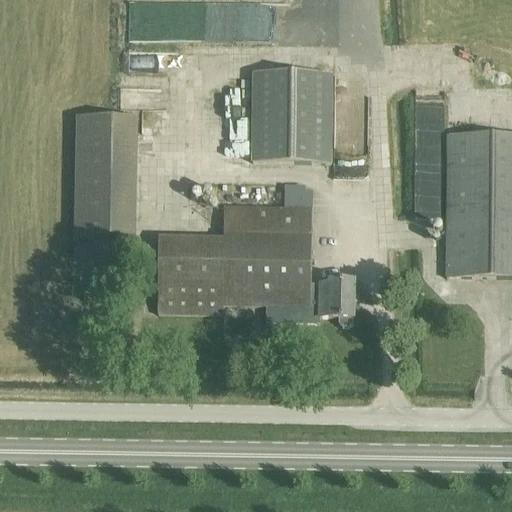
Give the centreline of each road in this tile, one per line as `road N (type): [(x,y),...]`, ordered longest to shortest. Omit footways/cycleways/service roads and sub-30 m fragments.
road 1 (primary): [(511,456),(0,446)]
road 2 (unclassified): [(0,407),(511,416)]
